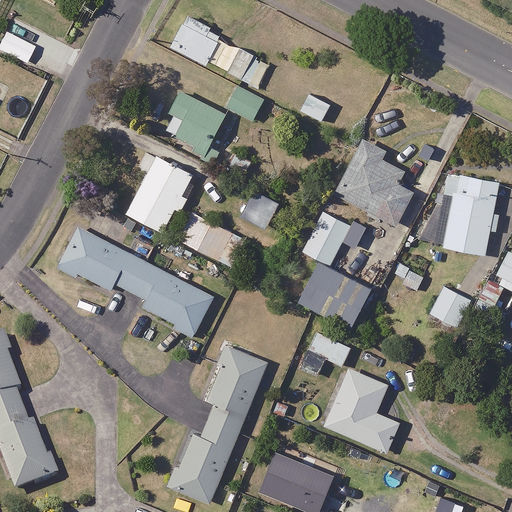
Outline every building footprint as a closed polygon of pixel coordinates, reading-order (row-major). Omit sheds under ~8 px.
[(240,75),(266,90),(272,93),(284,70),(210,29),(212,25),(190,13),(173,43),(210,64),(212,60),(240,75)] [(32,46),(0,30),(0,46),(26,59),(32,46)] [(266,90),(240,75),(225,103),(251,117),(266,90)] [(228,107),(185,86),(165,127),(209,148),(228,107)] [(330,101),(311,91),(303,108),(322,117),(330,101)] [(385,149),(364,137),(335,190),(397,223),(416,189),(399,180),(406,167),(382,154),(385,149)] [(193,170),(159,152),(129,210),(164,228),(177,204),(182,207),(191,190),(193,170)] [(448,168),(444,191),(424,235),(446,239),(445,244),(487,251),(491,227),(497,228),(500,211),(495,210),(500,178),(448,168)] [(276,196),(255,186),(242,212),(264,223),(276,196)] [(372,284),(332,264),(352,222),(323,208),(302,249),(317,256),(297,296),(352,323),(372,284)] [(238,232),(196,209),(181,237),(224,259),(238,232)] [(215,293),(80,226),(60,265),(79,274),(80,271),(113,287),(116,280),(149,297),(146,304),(177,320),(175,324),(194,334),(215,293)] [(278,279),(291,252),(272,243),(259,270),(278,279)] [(511,249),(509,248),(494,279),(511,287),(511,249)] [(426,274),(403,259),(395,271),(405,278),(403,282),(416,290),(426,274)] [(473,298),(444,284),(431,310),(459,325),(473,298)] [(352,344),(317,327),(299,364),(318,374),(327,355),(343,363),(352,344)] [(21,385),(8,349),(15,347),(9,330),(1,333),(0,333),(0,449),(14,490),(55,475),(36,420),(30,422),(17,387),(21,385)] [(268,361),(229,344),(208,396),(215,399),(202,432),(194,428),(172,484),(211,500),(268,361)] [(432,359),(415,351),(409,363),(426,371),(432,359)] [(389,382),(350,366),(326,423),(388,449),(401,419),(378,409),(389,382)] [(430,511),(441,485),(396,468),(379,511),(430,511)] [(344,511),(353,490),(317,476),(303,510),(307,511),(344,511)]
